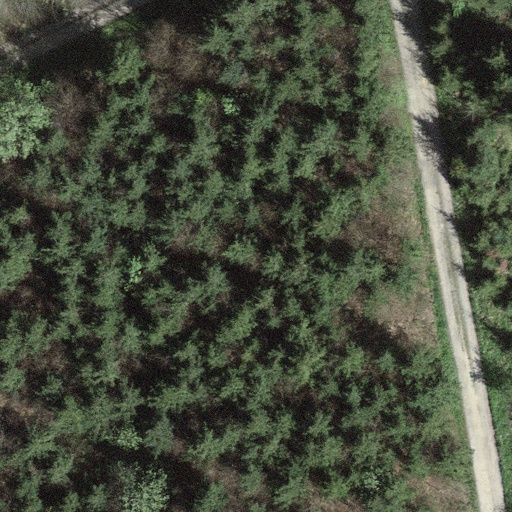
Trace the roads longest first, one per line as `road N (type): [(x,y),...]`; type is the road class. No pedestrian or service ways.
road 1 (track): [(489,511),(405,0)]
road 2 (track): [(0,69),(132,0)]
